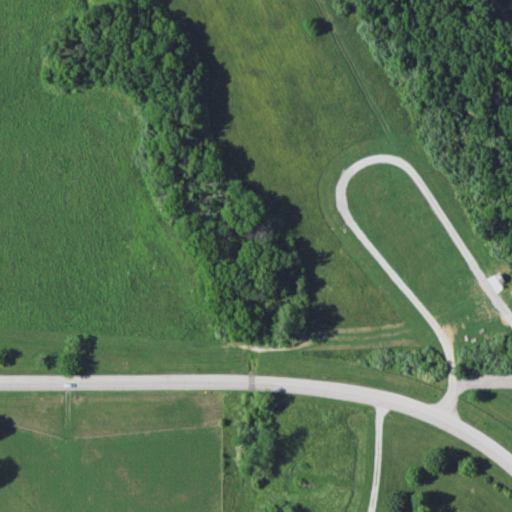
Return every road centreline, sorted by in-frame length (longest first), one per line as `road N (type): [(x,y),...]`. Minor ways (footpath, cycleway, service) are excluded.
road 1 (residential): [(511,467),(459,427),(366,394),(238,379),(0,382)]
road 2 (track): [(452,393),(445,339),(350,223),(337,191),(344,175),(360,162),(403,165),(511,320)]
